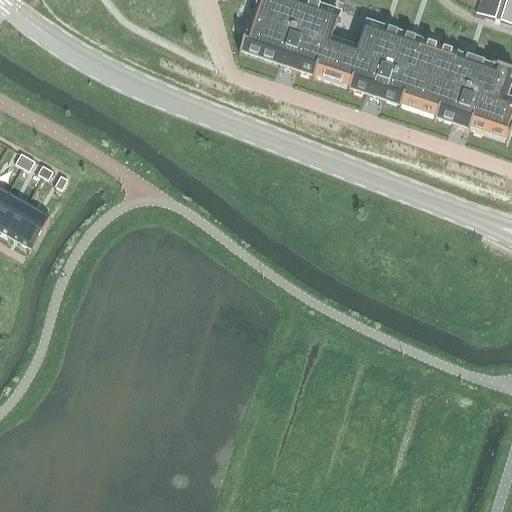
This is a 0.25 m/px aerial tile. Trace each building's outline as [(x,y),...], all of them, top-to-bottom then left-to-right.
[(245,36),(238,57),(240,57),(241,55),(279,68),(278,70),(295,76),(296,73),(312,79),(311,81),(313,82),(314,79),(348,91),(347,94),(348,94),(349,92),(365,97),(364,100),(382,105),(382,103),(398,108),(398,111),(399,111),(400,109),(434,120),(433,123),(435,124),(436,121),(452,127),(451,129),(468,135),(469,132),(506,145),(505,147),(507,148),(511,132),(511,105),(504,103),(511,78),(511,76),(491,69),(490,70),(457,59),(458,56),(456,56),(455,58),(421,47),(422,44),(421,44),(420,46),(366,28),(357,53),(330,44),(338,18),(284,0),(257,0),(254,10),(256,10),(257,10),(247,38),(247,37),(247,36),(245,36)] [(480,0),(477,13),(476,16),(511,27),(511,0),(509,0),(480,0)] [(20,157),(14,168),(21,172),(27,161),(20,157)] [(27,161),(21,172),(28,176),(34,165),(27,161)] [(42,169),(36,180),(41,183),(47,186),(52,175),(47,172),(42,169)] [(60,180),(54,190),(61,194),(67,184),(60,180)] [(8,196),(0,209),(0,234),(9,240),(27,207),(8,196)] [(27,207),(9,240),(30,252),(48,219),(27,207)]
